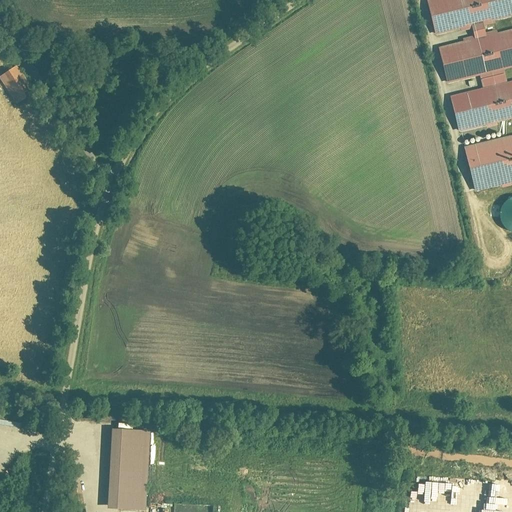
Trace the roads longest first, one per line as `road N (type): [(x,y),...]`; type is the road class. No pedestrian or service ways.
road 1 (unclassified): [(46,511),(110,182)]
road 2 (unclassified): [(110,182),(170,97),(303,0)]
road 3 (unclassified): [(110,182),(0,16)]
